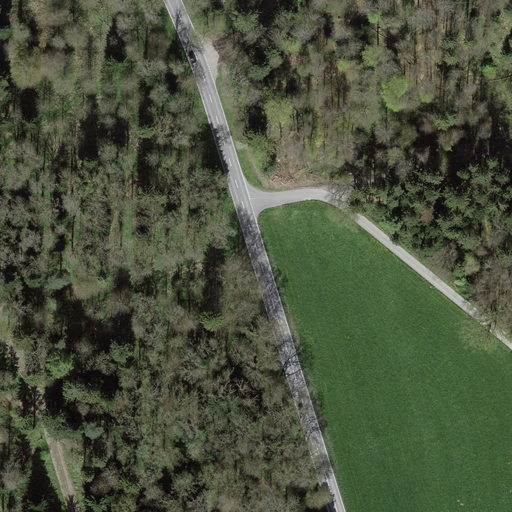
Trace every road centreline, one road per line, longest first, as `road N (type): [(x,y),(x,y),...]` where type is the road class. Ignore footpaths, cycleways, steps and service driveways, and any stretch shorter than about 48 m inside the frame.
road 1 (primary): [(337,511),(243,204)]
road 2 (residential): [(511,343),(326,195),(243,204)]
road 3 (primary): [(243,204),(172,0)]
road 4 (track): [(72,511),(36,396),(0,330)]
road 5 (track): [(326,195),(511,144)]
